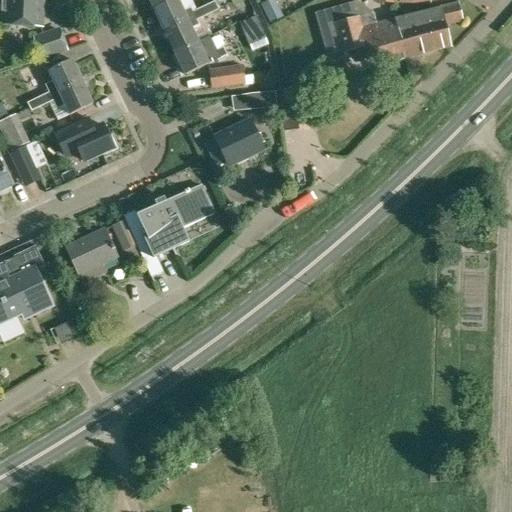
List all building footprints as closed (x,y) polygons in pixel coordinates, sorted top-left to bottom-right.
[(4,12),(3,23),(3,25),(41,27),(42,0),(1,0),(1,12),(4,12)] [(148,0),(153,8),(170,0),(148,0)] [(177,0),(170,0),(153,8),(163,30),(194,15),(196,20),(202,17),(203,18),(207,15),(203,7),(193,13),(190,8),(183,12),(177,0)] [(203,7),(207,15),(218,10),(214,2),(203,7)] [(442,12),(419,17),(429,55),(450,50),(451,50),(446,28),(464,24),(460,7),(442,11),(442,12)] [(194,15),(163,30),(174,52),(197,41),(210,35),(202,18),(203,18),(202,17),(196,20),(194,15)] [(407,62),(395,23),(377,27),(374,16),(336,26),(344,55),(367,49),(373,70),(407,62)] [(429,55),(419,17),(395,23),(407,62),(429,55)] [(66,49),(59,30),(34,39),(41,57),(66,49)] [(197,41),(174,52),(184,74),(226,55),(222,46),(211,51),(209,47),(202,51),(197,41)] [(49,93),(38,98),(42,106),(52,101),(51,97),(82,82),(71,60),(48,71),(53,82),(45,85),(49,93)] [(244,84),(241,68),(210,72),(212,88),(244,84)] [(92,105),(82,82),(51,97),(52,101),(57,110),(64,106),(69,116),(92,105)] [(252,94),(253,111),(277,109),(276,92),(252,94)] [(42,106),(38,98),(27,103),(31,112),(42,106)] [(0,130),(10,152),(29,143),(16,115),(0,122),(0,130)] [(215,165),(225,160),(229,167),(264,150),(250,121),(215,138),(215,139),(205,144),(215,165)] [(84,161),(112,147),(102,126),(92,131),(89,126),(63,138),(70,152),(78,149),(84,161)] [(22,181),(38,174),(26,147),(9,154),(22,181)] [(0,191),(11,187),(0,164),(0,191)] [(136,244),(137,243),(147,238),(148,240),(163,229),(176,255),(177,255),(174,248),(189,241),(183,228),(214,214),(200,185),(189,190),(189,188),(184,191),(185,192),(166,201),(164,197),(155,201),(157,205),(126,220),(124,216),(123,216),(125,220),(136,244)] [(136,244),(125,220),(112,226),(124,251),(137,245),(154,282),(137,243),(136,244)] [(82,283),(105,272),(101,264),(117,257),(114,250),(115,249),(113,244),(111,245),(104,230),(66,249),(82,283)] [(36,314),(53,306),(34,268),(8,281),(5,276),(0,278),(0,323),(32,308),(36,314)]
